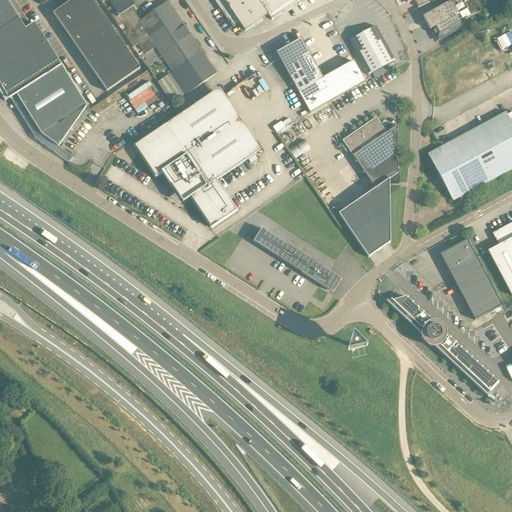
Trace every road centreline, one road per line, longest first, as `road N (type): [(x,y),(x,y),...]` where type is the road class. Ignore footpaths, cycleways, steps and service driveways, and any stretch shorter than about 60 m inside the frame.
road 1 (unclassified): [(361,302),(320,330),(294,323),(56,171),(0,126)]
road 2 (motorway): [(0,238),(171,368),(324,511)]
road 3 (motorway): [(0,242),(201,424),(269,511)]
road 4 (motorway): [(401,511),(177,340)]
road 5 (tertiary): [(230,511),(123,399),(31,330)]
road 6 (unclassified): [(391,0),(417,74),(406,252)]
road 7 (motorway): [(360,511),(177,340)]
road 8 (motorway): [(177,340),(0,209)]
road 9 (unclassified): [(511,414),(481,417),(361,302)]
road 10 (unclassified): [(192,0),(220,39),(236,47),(346,0)]
road 11 (track): [(446,511),(414,479),(404,448),(405,346)]
road 12 (unknown): [(417,86),(326,138),(328,161),(352,200)]
road 13 (unknown): [(174,0),(225,67),(251,66),(274,83)]
road 14 (unknown): [(29,0),(98,104)]
